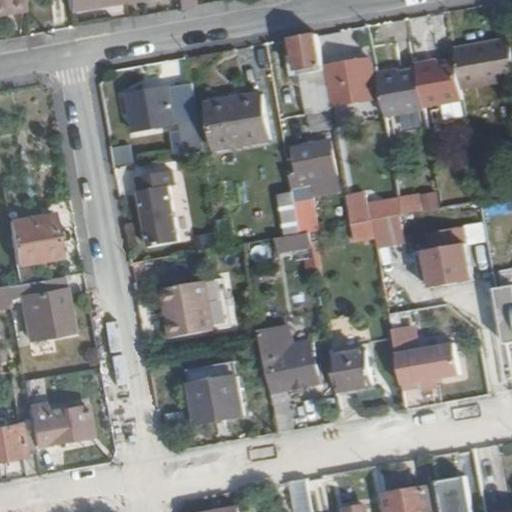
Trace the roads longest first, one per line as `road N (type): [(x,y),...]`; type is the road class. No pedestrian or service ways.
road 1 (residential): [(69,57),(147,482)]
road 2 (residential): [(511,418),(147,482)]
road 3 (residential): [(319,10),(69,57)]
road 4 (residential): [(147,482),(0,508)]
